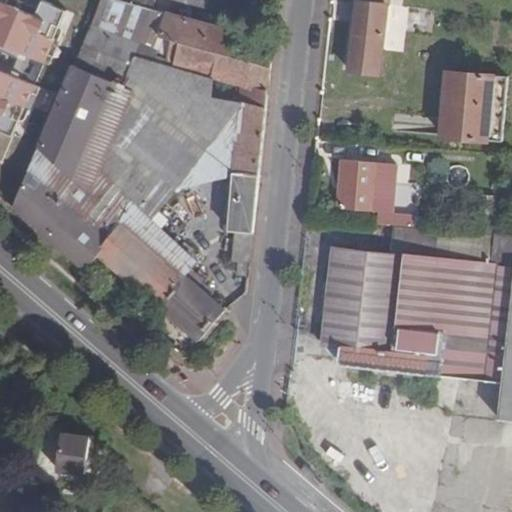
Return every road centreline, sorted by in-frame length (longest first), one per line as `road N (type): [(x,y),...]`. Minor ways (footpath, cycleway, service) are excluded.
road 1 (residential): [(303,0),(259,360),(203,442)]
road 2 (primary): [(203,442),(0,267)]
